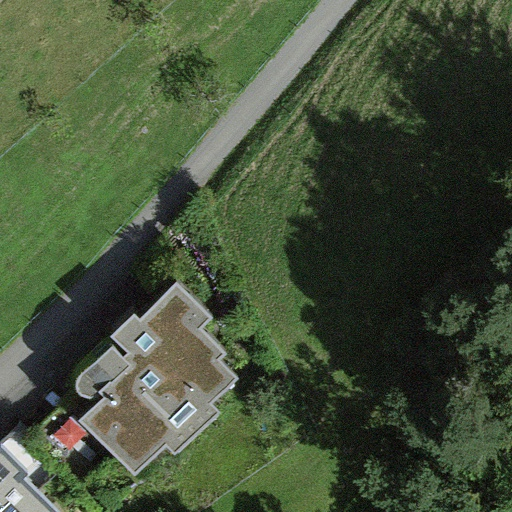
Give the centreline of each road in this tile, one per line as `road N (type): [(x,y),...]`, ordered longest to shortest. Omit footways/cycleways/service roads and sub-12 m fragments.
road 1 (unclassified): [(331,0),(77,298)]
road 2 (track): [(423,511),(486,404),(511,274)]
